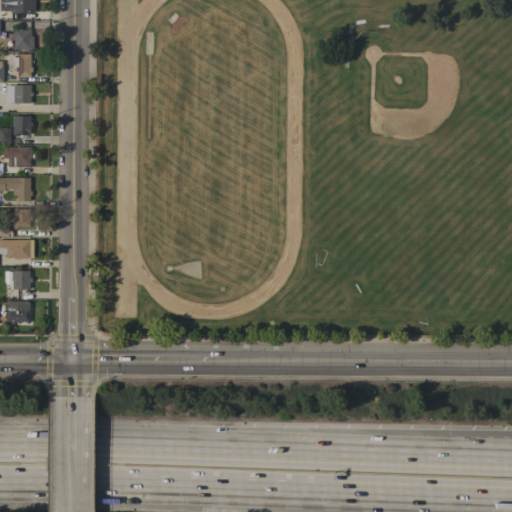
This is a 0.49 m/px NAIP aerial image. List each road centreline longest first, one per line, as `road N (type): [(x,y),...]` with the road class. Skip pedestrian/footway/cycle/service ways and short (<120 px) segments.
road 1 (motorway): [(0,486),(511,498)]
road 2 (motorway): [(345,454),(0,445)]
road 3 (secondary): [(511,360),(191,358)]
road 4 (tertiary): [(70,297),(70,0)]
road 5 (motorway): [(511,445),(345,454)]
road 6 (motorway): [(511,459),(345,454)]
road 7 (secondary): [(191,358),(69,358)]
